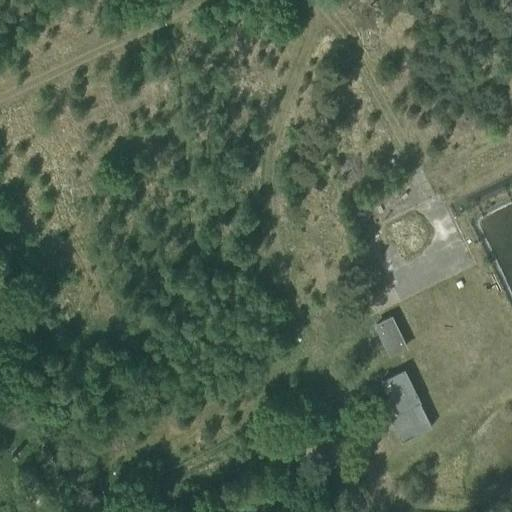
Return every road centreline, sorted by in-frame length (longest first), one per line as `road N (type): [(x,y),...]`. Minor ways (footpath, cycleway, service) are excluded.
road 1 (track): [(309,0),(312,19),(259,200),(272,254),(344,377),(66,511)]
road 2 (track): [(315,0),(337,25),(511,369)]
road 3 (track): [(202,0),(0,93)]
road 4 (track): [(344,377),(429,340),(459,400),(511,369)]
